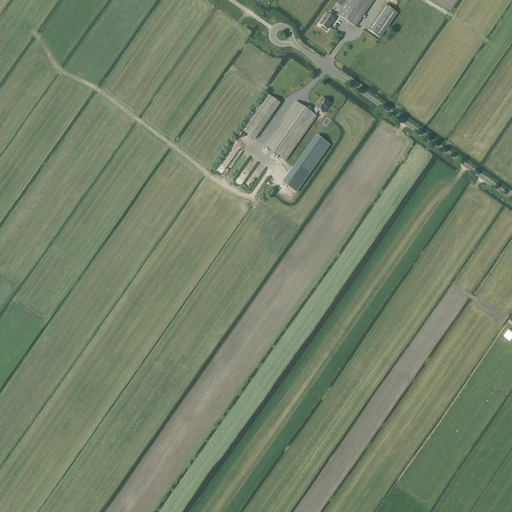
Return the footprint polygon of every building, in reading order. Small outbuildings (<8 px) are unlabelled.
[(347,0),(337,15),(355,27),(373,0),(347,0)] [(385,5),(368,30),(380,38),(397,14),(385,5)] [(327,14),(320,24),(327,29),(335,19),(327,14)] [(255,139),(280,103),(267,94),(242,130),(255,139)] [(312,113),(296,102),(265,146),(285,161),(316,116),(315,116),(319,111),(321,113),(322,112),(324,113),(328,108),(327,107),(330,103),(328,102),(328,100),(326,99),(325,99),(322,98),(320,101),(320,102),(319,103),(318,103),(315,107),(316,107),(312,113)] [(320,138),(286,185),(296,192),(329,145),(320,138)]
